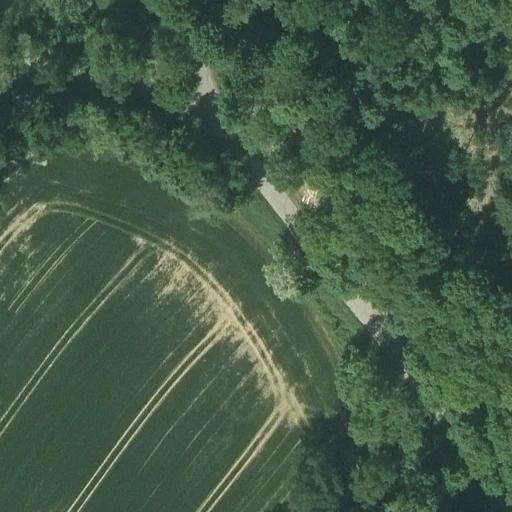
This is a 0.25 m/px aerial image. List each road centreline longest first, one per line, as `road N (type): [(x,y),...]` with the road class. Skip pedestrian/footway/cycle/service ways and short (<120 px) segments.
road 1 (unclassified): [(511,485),(217,93)]
road 2 (unclassified): [(0,61),(112,56),(217,93)]
road 3 (track): [(265,511),(372,393),(406,339)]
